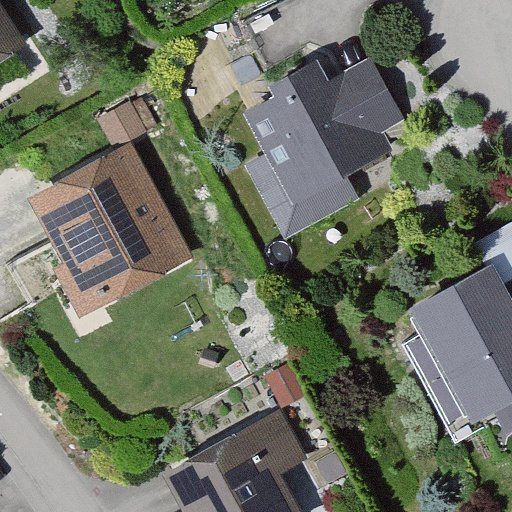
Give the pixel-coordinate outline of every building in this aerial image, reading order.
[(0,61),(17,51),(0,21),(0,61)] [(251,167),(287,235),(358,198),(347,178),(393,154),(382,133),(400,123),(371,68),(329,91),(317,68),(270,93),(277,106),(249,120),(269,158),(251,167)] [(142,101),(103,120),(116,146),(155,127),(142,101)] [(130,154),(34,205),(90,311),(186,260),(130,154)] [(413,313),(474,425),(511,404),(511,308),(499,284),(511,277),(511,229),(475,249),(488,273),(413,313)] [(290,367),(267,380),(284,410),(306,398),(290,367)] [(292,511),(270,472),(298,457),(278,421),(169,480),(186,511),(292,511)]
